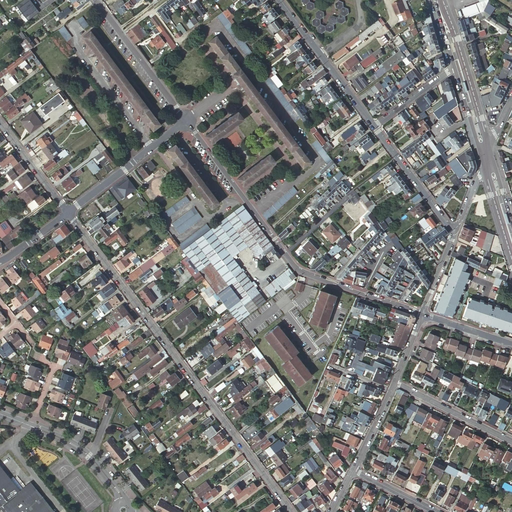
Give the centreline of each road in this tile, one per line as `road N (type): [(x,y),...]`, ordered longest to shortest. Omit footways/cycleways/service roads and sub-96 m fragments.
road 1 (residential): [(67,211),(291,511)]
road 2 (residential): [(185,120),(284,253)]
road 3 (residential): [(373,125),(279,0)]
road 4 (residential): [(284,253),(311,275),(421,314)]
road 5 (residential): [(95,0),(185,120)]
road 6 (residential): [(67,211),(185,120)]
road 7 (secondary): [(486,156),(481,118),(446,22)]
road 8 (residential): [(454,234),(373,125)]
road 9 (residential): [(394,382),(511,441)]
road 10 (residential): [(33,426),(89,455),(122,501)]
